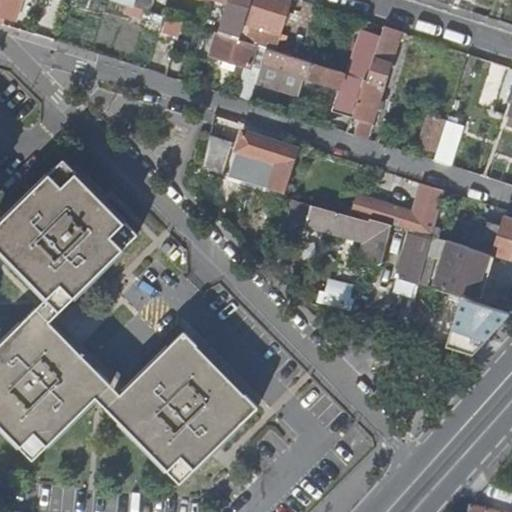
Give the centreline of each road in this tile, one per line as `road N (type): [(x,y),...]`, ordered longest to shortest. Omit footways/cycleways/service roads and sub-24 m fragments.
road 1 (residential): [(16,43),(369,410),(408,461)]
road 2 (residential): [(16,43),(511,201)]
road 3 (tertiary): [(511,348),(408,461)]
road 4 (residential): [(381,0),(511,41)]
road 5 (tertiary): [(426,511),(511,416)]
